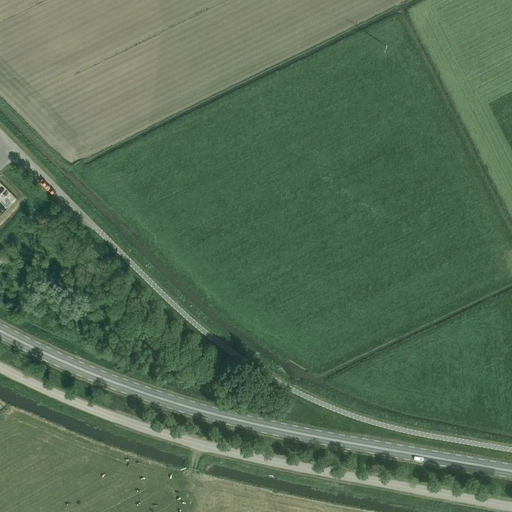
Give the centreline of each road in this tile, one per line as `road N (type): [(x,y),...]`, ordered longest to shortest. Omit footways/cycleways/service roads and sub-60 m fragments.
road 1 (primary): [(511,471),(221,419),(76,369),(0,332)]
road 2 (unclassified): [(511,507),(226,452),(109,416),(0,367)]
